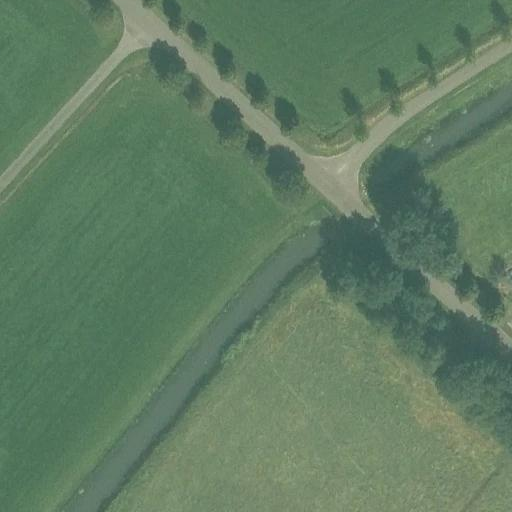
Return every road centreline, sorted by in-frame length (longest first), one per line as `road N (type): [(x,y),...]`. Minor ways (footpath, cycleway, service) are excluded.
road 1 (tertiary): [(328,184),(123,0)]
road 2 (tertiary): [(511,354),(328,184)]
road 3 (unclassified): [(328,184),(389,129),(511,51)]
